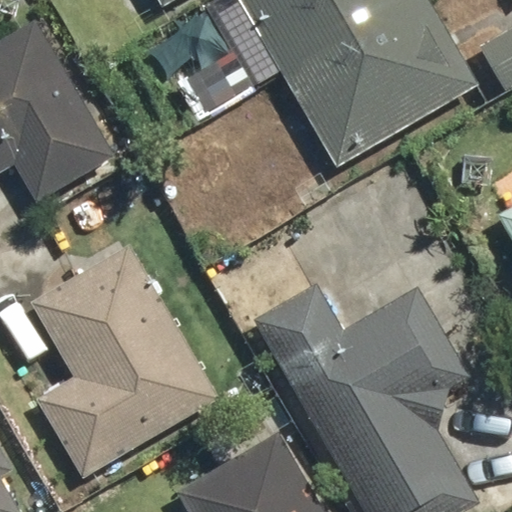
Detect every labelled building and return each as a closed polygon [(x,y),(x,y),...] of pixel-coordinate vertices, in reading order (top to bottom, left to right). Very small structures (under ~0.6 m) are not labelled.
[(488,84),(439,0),(167,0),(172,7),(183,0),(248,0),(345,166),(488,84)] [(125,155),(47,18),(0,44),(0,176),(24,163),(46,200),(125,155)] [(511,30),(488,44),(511,86),(511,30)] [(44,398),(90,478),(229,398),(140,243),(40,300),(83,375),(44,398)] [(326,282),(263,319),(373,511),(472,511),(490,502),(448,428),(459,387),(480,375),(428,285),(352,328),(326,282)] [(0,511),(28,511),(8,477),(25,467),(0,425),(0,511)] [(337,511),(290,430),(185,489),(198,511),(337,511)]
